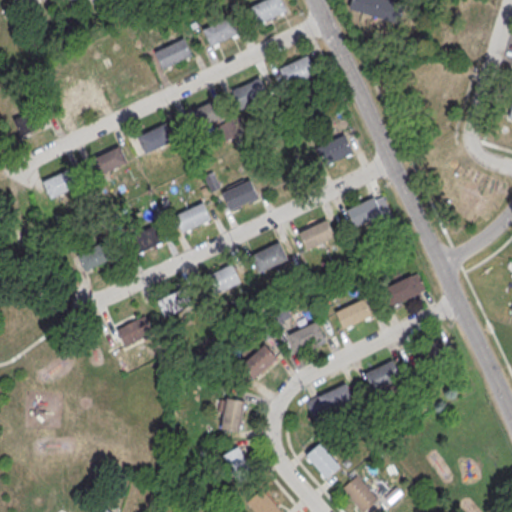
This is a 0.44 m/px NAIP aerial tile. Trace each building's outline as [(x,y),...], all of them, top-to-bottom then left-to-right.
[(252,7),(267,0),(283,0),(288,10),(259,24),(252,7)] [(351,0),(349,9),(394,20),(400,1),(397,0),(351,0)] [(463,0),(470,0),(482,4),(467,54),(449,49),(463,0)] [(204,30),(232,17),(240,34),(211,47),(204,30)] [(157,52),(185,39),(192,55),(164,68),(157,52)] [(280,69),(308,55),(316,72),(288,85),(280,69)] [(119,70),(121,82),(130,81),(129,69),(119,70)] [(233,92),(261,78),(269,95),(240,108),(233,92)] [(62,97),(90,84),(98,101),(69,114),(62,97)] [(186,115),(214,101),(222,118),(193,131),(186,115)] [(14,120),(43,107),(50,123),(22,137),(14,120)] [(138,137),(166,124),(174,140),(145,154),(138,137)] [(317,148),(345,135),(353,152),(325,165),(317,148)] [(91,160),(120,147),(127,164),(99,177),(91,160)] [(44,182),(72,169),(80,186),(51,199),(44,182)] [(223,193),(252,180),(259,197),(231,210),(223,193)] [(347,210),(376,197),(383,213),(355,226),(347,210)] [(176,216),(204,203),(211,219),(183,233),(176,216)] [(299,233),(328,220),(335,236),(307,249),(299,233)] [(128,239),(156,226),(164,242),(136,255),(128,239)] [(78,255),(106,242),(114,258),(85,271),(78,255)] [(253,256),(281,243),(289,259),(260,272),(253,256)] [(205,278),(233,265),(241,282),(212,295),(205,278)] [(384,289),(412,276),(420,292),(392,306),(384,289)] [(158,301),(186,288),(194,304),(165,318),(158,301)] [(336,313),(365,299),(372,316),(344,329),(336,313)] [(117,330),(145,317),(153,333),(125,346),(117,330)] [(288,336),(317,322),(324,339),(296,352),(288,336)] [(412,352),(441,339),(448,355),(420,369),(412,352)] [(277,357),(265,343),(245,361),(258,375),(277,357)] [(366,375),(394,361),(402,378),(374,391),(366,375)] [(318,397),(347,384),(354,400),(326,413),(318,397)] [(217,427),(240,430),(244,400),(221,396),(217,427)] [(306,456),(320,444),(341,467),(327,480),(306,456)] [(253,465),(235,446),(221,459),(239,479),(253,465)] [(363,511),(343,489),(357,477),(377,501),(365,511),(363,511)] [(254,511),(247,503),(261,491),(279,511),(254,511)]
